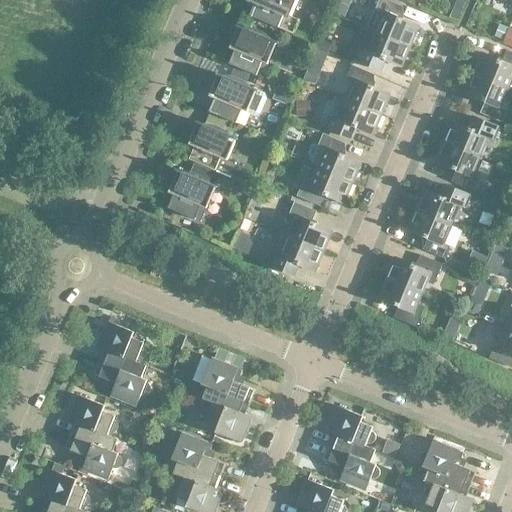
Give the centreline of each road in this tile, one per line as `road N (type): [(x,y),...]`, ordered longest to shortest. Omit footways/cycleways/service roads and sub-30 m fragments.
road 1 (residential): [(312,361),(446,33)]
road 2 (tertiary): [(84,245),(189,0)]
road 3 (residential): [(312,361),(97,273)]
road 4 (residential): [(511,443),(312,361)]
road 5 (tertiary): [(0,446),(66,288)]
road 6 (residential): [(255,511),(312,361)]
